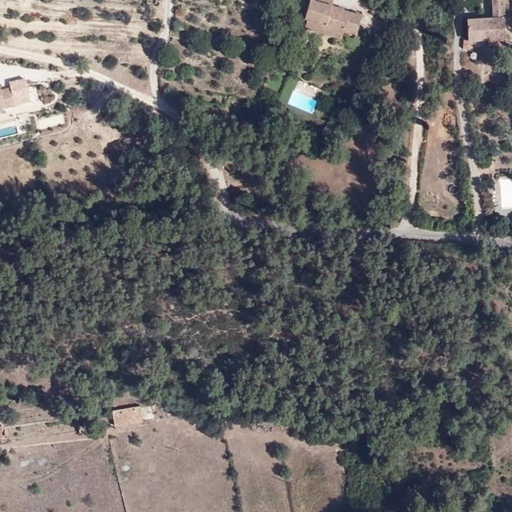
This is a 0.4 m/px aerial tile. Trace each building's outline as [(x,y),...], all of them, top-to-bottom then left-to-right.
[(356,34),(362,16),(344,11),(344,13),(331,9),(332,5),(333,0),(309,0),(303,18),(308,20),(326,25),(324,31),(342,36),(344,31),(356,34)] [(470,20),(471,41),(480,40),(510,39),(508,14),(506,0),(494,0),(496,19),(470,20)] [(305,29),(341,39),(342,36),(324,31),(326,25),(308,20),(305,29)] [(481,51),(480,40),(471,41),(466,41),(466,51),(481,51)] [(38,93),(37,85),(28,87),(29,94),(38,93)] [(0,109),(9,108),(6,91),(0,92),(0,109)] [(144,408),(115,413),(118,429),(146,425),(144,408)]
